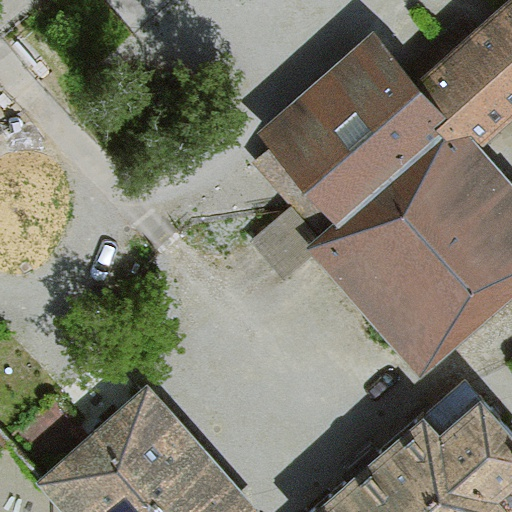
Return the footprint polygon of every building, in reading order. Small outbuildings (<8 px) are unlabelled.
[(332,238),(325,244),(430,362),(511,289),(511,181),(475,140),(511,107),(511,3),(423,82),(380,33),(273,127),(283,138),(354,218),(332,238)] [(354,218),(283,138),(261,158),(300,202),(332,238),(354,218)] [(332,238),(300,202),(289,212),(259,237),(290,273),(320,248),(325,244),(332,238)] [(511,511),(511,430),(471,384),(459,394),(322,511),(511,511)] [(151,389),(47,479),(75,511),(256,511),(151,389)]
